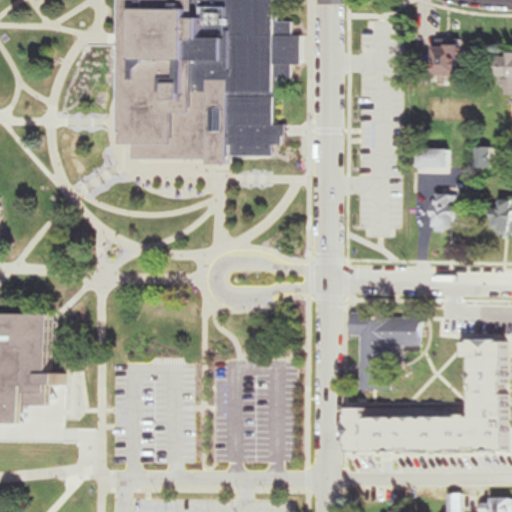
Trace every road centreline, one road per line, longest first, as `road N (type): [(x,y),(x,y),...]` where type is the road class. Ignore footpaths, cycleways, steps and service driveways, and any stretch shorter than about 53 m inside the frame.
road 1 (residential): [(333,280),(337,0)]
road 2 (residential): [(329,511),(333,280)]
road 3 (residential): [(511,479),(329,480)]
road 4 (residential): [(511,284),(333,280)]
